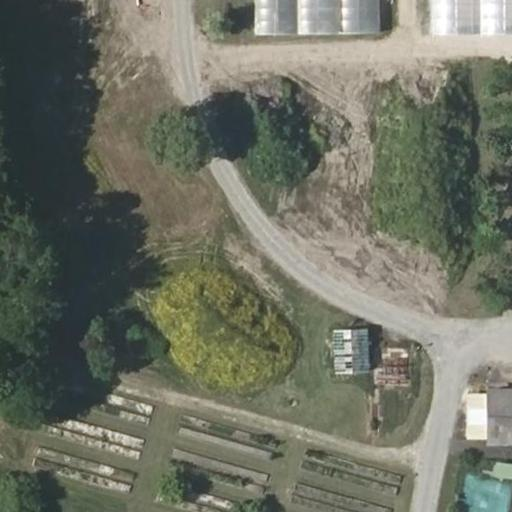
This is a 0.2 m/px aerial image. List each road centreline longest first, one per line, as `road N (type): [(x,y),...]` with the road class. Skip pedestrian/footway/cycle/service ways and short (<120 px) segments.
road 1 (track): [(191,51),(461,41),(511,51)]
road 2 (track): [(436,511),(468,344)]
